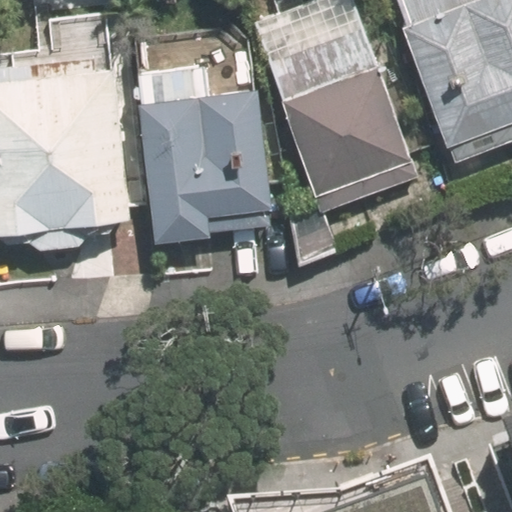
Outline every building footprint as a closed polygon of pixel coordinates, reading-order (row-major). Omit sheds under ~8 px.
[(511,0),(412,0),(465,150),(511,133),(511,0)] [(46,49),(1,49),(4,224),(46,223),(46,241),(95,240),(94,212),(148,211),(145,52),(117,52),(117,5),(46,7),(46,49)] [(383,14),(281,48),(333,204),(435,170),(383,14)] [(219,56),(161,56),(161,230),(226,230),(225,204),(285,204),(285,73),(219,73),(219,56)] [(340,214),(290,228),(300,262),(350,247),(340,214)] [(154,222),(120,222),(120,290),(154,290),(154,222)] [(490,511),(471,456),(334,503),(298,511),(490,511)]
